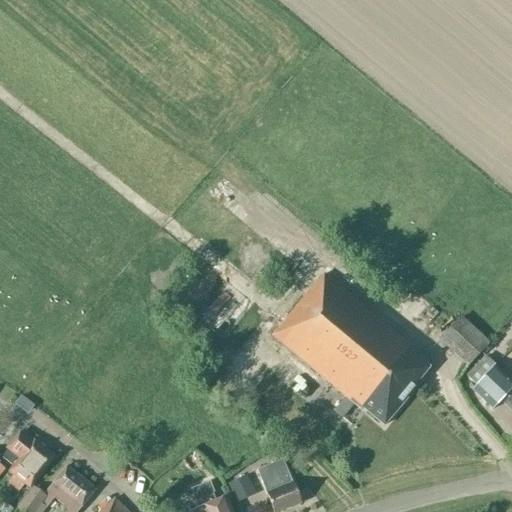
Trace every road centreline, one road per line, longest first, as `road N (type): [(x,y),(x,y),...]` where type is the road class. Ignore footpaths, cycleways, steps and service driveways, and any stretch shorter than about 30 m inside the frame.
road 1 (track): [(358,511),(236,389),(233,367),(276,315),(0,92)]
road 2 (residential): [(134,511),(13,410)]
